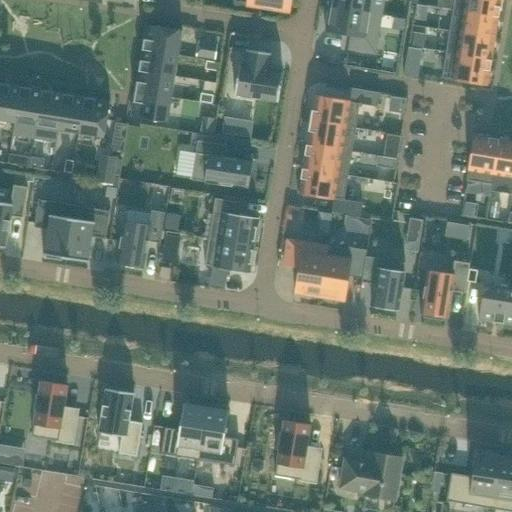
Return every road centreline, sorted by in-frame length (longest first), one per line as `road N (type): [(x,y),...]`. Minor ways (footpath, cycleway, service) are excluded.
road 1 (residential): [(511,436),(0,352)]
road 2 (residential): [(0,264),(261,306)]
road 3 (residential): [(261,306),(511,347)]
road 4 (residential): [(301,65),(261,306)]
road 5 (residential): [(301,65),(450,91)]
road 6 (residential): [(305,36),(168,14)]
